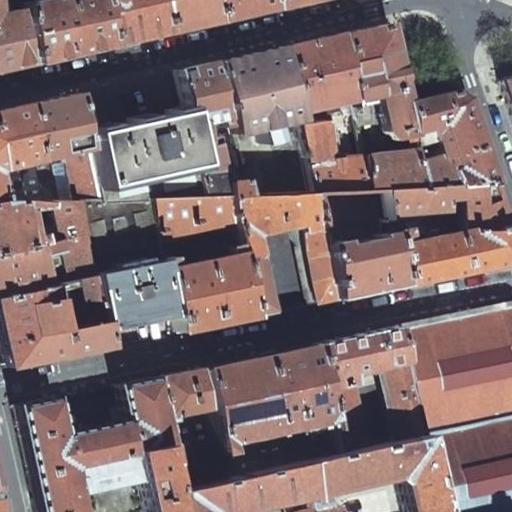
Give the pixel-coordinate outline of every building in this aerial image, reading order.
[(19,8),(17,0),(14,0),(10,1),(11,9),(19,8)] [(29,64),(65,54),(66,55),(88,50),(103,47),(105,45),(96,0),(17,0),(19,8),(29,64)] [(96,0),(105,45),(137,38),(160,33),(154,0),(96,0)] [(154,0),(160,33),(192,26),(215,21),(211,0),(154,0)] [(211,0),(215,21),(231,17),(240,15),(269,9),(267,0),(211,0)] [(267,0),(269,9),(307,0),(267,0)] [(0,70),(10,69),(29,64),(19,8),(11,9),(0,11),(0,70)] [(359,29),(336,34),(349,100),(364,96),(371,94),(398,87),(385,23),(359,29)] [(303,41),(279,47),(292,113),(348,100),(336,34),(326,36),(325,35),(312,38),(303,40),(303,41)] [(230,135),(267,126),(294,120),(292,113),(279,47),(245,54),(214,62),(228,125),(230,135)] [(192,66),(174,70),(182,110),(193,164),(200,197),(224,196),(221,184),(225,183),(215,136),(204,138),(201,127),(199,123),(217,118),(220,128),(228,125),(214,62),(192,66)] [(511,76),(496,80),(511,125),(511,76)] [(398,87),(371,94),(380,132),(387,140),(403,136),(403,139),(408,138),(400,102),(401,102),(398,87)] [(420,189),(489,182),(474,136),(460,97),(448,91),(401,102),(400,102),(408,138),(410,149),(412,154),(413,161),(420,189)] [(47,99),(22,104),(35,160),(65,153),(67,158),(64,160),(70,201),(74,200),(97,199),(95,186),(83,131),(74,93),(47,99)] [(364,96),(349,100),(353,126),(366,124),(369,123),(364,96)] [(0,201),(0,168),(35,160),(22,104),(0,109),(0,201)] [(83,131),(95,186),(193,164),(182,110),(83,131)] [(311,202),(367,195),(359,156),(350,157),(329,160),(324,123),(321,121),(303,123),(296,125),(309,192),(311,202)] [(366,124),(353,126),(355,137),(368,136),(366,124)] [(358,148),(349,150),(350,157),(359,156),(358,148)] [(410,149),(359,156),(367,195),(381,194),(420,189),(413,161),(412,154),(410,149)] [(35,160),(0,168),(0,201),(40,201),(45,201),(35,160)] [(157,260),(146,198),(200,197),(193,164),(95,186),(97,199),(74,200),(81,232),(89,273),(157,260)] [(274,307),(259,241),(254,242),(252,234),(285,227),(293,246),(299,245),(300,250),(294,251),(305,304),(333,298),(320,244),(317,226),(311,202),(309,192),(269,194),(243,196),(239,179),(225,183),(221,184),(224,196),(231,230),(233,243),(235,252),(248,317),(269,312),(269,308),(274,307)] [(505,224),(504,224),(496,200),(489,182),(420,189),(381,194),(398,285),(461,273),(511,262),(511,244),(510,239),(505,224)] [(367,195),(311,202),(317,226),(378,222),(380,233),(372,235),(373,238),(339,245),(338,240),(320,244),(333,298),(370,291),(398,285),(381,194),(367,195)] [(200,197),(146,198),(157,260),(168,313),(171,332),(173,332),(173,333),(211,325),(246,318),(248,317),(235,252),(224,254),(169,266),(167,257),(169,256),(165,238),(224,226),(225,231),(231,230),(224,196),(200,197)] [(70,201),(47,201),(53,233),(44,235),(45,240),(54,238),(81,232),(74,200),(70,201)] [(0,201),(0,250),(32,243),(40,242),(39,234),(30,236),(24,208),(42,206),(40,201),(0,201)] [(56,250),(62,279),(89,273),(81,232),(54,238),(56,250)] [(45,240),(40,242),(32,243),(35,255),(49,252),(56,250),(54,238),(45,240)] [(0,294),(41,284),(36,261),(35,255),(32,243),(0,250),(0,294)] [(222,246),(224,254),(235,252),(233,243),(222,246)] [(62,279),(56,250),(49,252),(50,257),(36,261),(41,284),(62,279)] [(89,273),(99,327),(168,313),(157,260),(89,273)] [(55,356),(103,346),(99,327),(89,273),(62,279),(41,284),(0,294),(0,360),(1,367),(55,356)] [(391,326),(417,437),(433,511),(511,511),(511,305),(507,303),(401,324),(391,326)] [(417,437),(391,326),(364,332),(325,340),(308,344),(333,455),(417,437)] [(333,455),(308,344),(249,356),(194,368),(203,407),(211,443),(219,479),(296,462),(333,455)] [(48,397),(9,405),(18,445),(25,475),(33,511),(73,511),(69,494),(133,480),(139,511),(169,511),(164,490),(160,464),(169,463),(158,416),(203,407),(194,368),(150,377),(111,385),(119,418),(119,420),(57,433),(48,397)] [(433,511),(417,437),(333,455),(296,462),(303,494),(305,502),(307,511),(433,511)] [(189,448),(185,454),(192,484),(219,479),(211,443),(189,448)] [(192,484),(164,490),(169,511),(307,511),(305,502),(292,506),(293,510),(289,511),(288,511),(223,511),(277,500),(290,497),(303,494),(296,462),(219,479),(192,484)] [(290,497),(292,506),(305,502),(303,494),(290,497)] [(277,500),(280,511),(285,511),(289,511),(293,510),(292,506),(290,497),(277,500)]
